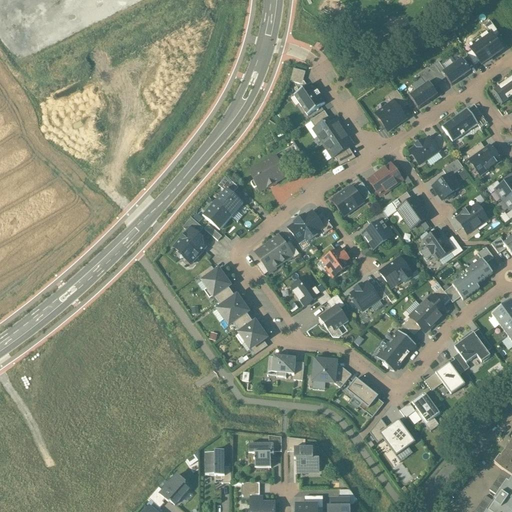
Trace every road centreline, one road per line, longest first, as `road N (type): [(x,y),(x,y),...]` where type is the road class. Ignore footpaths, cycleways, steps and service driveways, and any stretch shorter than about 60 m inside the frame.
road 1 (residential): [(507,286),(453,326),(398,389),(339,349),(286,337),(239,258),(312,190)]
road 2 (tertiary): [(148,217),(242,105),(268,43)]
road 3 (tertiary): [(0,346),(148,217)]
road 4 (residential): [(416,511),(511,409)]
